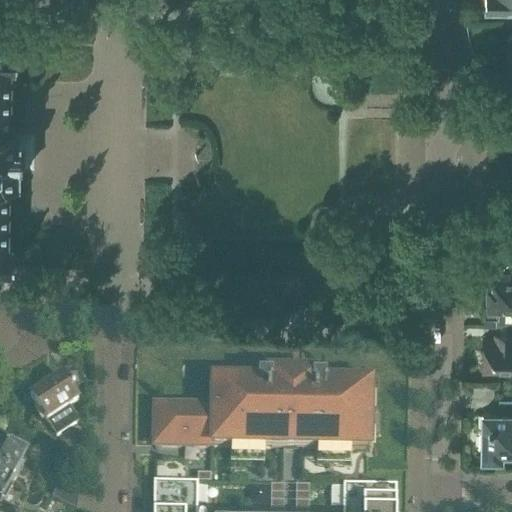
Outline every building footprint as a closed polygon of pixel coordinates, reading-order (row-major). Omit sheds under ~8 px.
[(0,267),(12,267),(12,258),(13,258),(13,249),(12,249),(13,240),(8,240),(9,179),(18,179),(18,175),(19,175),(19,152),(20,131),(19,131),(19,126),(10,126),(11,65),(15,65),(16,56),(17,56),(17,47),(16,47),(16,38),(0,37),(0,267)] [(484,304),(484,316),(496,317),(496,324),(511,324),(511,259),(510,259),(508,260),(507,260),(505,261),(504,263),(503,264),(502,266),(501,268),(501,269),(501,273),(488,273),(488,283),(487,283),(487,294),(487,304),(484,304)] [(483,365),(511,365),(511,334),(511,335),(511,333),(495,333),(495,338),(483,337),(483,365)] [(154,443),(153,450),(160,450),(368,453),(369,388),(324,387),(323,387),(323,383),(317,383),(317,382),(314,382),(314,378),(301,378),(301,375),(301,374),(300,374),(299,374),(298,374),(298,375),(298,378),(295,378),(294,378),(292,378),(290,378),(288,378),(284,378),(284,375),(284,374),(283,374),(283,373),(282,373),(281,374),(281,375),(280,378),(267,378),(267,382),(264,382),(258,382),(258,385),(257,385),(257,386),(212,385),(211,411),(161,411),(161,410),(154,410),(154,417),(154,443)] [(42,392),(29,400),(37,412),(35,413),(41,423),(43,421),(46,425),(46,424),(56,439),(60,436),(61,438),(69,432),(68,431),(77,425),(67,410),(77,404),(71,395),(73,393),(73,392),(81,387),(79,385),(79,384),(78,383),(78,381),(78,380),(78,379),(78,377),(78,376),(78,375),(77,375),(77,376),(74,376),(72,376),(70,377),(68,378),(69,379),(63,383),(61,379),(52,385),(48,380),(38,387),(42,392)] [(482,446),(482,456),(500,456),(500,450),(511,450),(511,397),(507,398),(507,413),(483,412),(482,430),(480,433),(480,443),(482,446)] [(0,471),(30,488),(34,480),(21,473),(22,470),(18,468),(27,452),(10,443),(8,447),(0,442),(0,471)] [(79,455),(68,445),(54,461),(79,481),(79,455)] [(30,488),(0,471),(0,502),(7,489),(11,491),(12,489),(25,496),(30,488)] [(210,477),(197,476),(197,485),(210,485),(210,477)] [(394,511),(395,489),(342,488),(342,511),(196,511),(197,486),(155,485),(153,485),(153,510),(151,510),(151,511),(153,511),(152,511),(394,511)] [(269,511),(282,511),(283,488),(270,487),(269,511)] [(59,488),(52,500),(74,511),(75,511),(77,498),(59,488)] [(294,511),(307,511),(308,488),(295,488),(294,511)]
